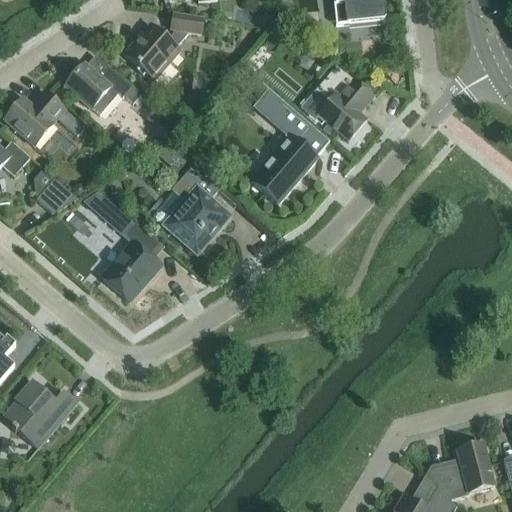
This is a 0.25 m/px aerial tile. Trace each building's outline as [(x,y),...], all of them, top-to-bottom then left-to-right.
[(215,0),(163,0),(165,9),(166,9),(165,3),(197,0),(197,4),(215,2),(215,0)] [(334,0),(335,6),(333,6),(335,28),(384,23),(381,0),(334,0)] [(252,27),(264,26),(263,13),(251,14),(252,27)] [(200,37),(203,22),(173,17),(170,32),(173,33),(172,36),(167,42),(150,27),(138,41),(142,44),(137,50),(133,46),(123,57),(154,83),(180,53),(176,50),(188,35),(200,37)] [(84,66),(61,93),(62,94),(65,90),(91,112),(92,111),(100,118),(118,97),(122,100),(124,98),(133,106),(140,98),(112,73),(103,82),(84,66)] [(348,144),(366,123),(358,117),(373,100),(337,68),(316,92),(330,104),(318,118),(333,131),(348,144)] [(64,113),(59,108),(43,95),(34,106),(36,108),(34,111),(23,101),(4,123),(34,149),(53,128),(52,127),(56,122),(76,139),(84,130),(64,113)] [(277,208),(317,161),(316,160),(329,145),(303,122),(290,137),(250,184),(262,195),(277,208)] [(2,155),(0,152),(0,169),(1,168),(14,179),(30,161),(11,144),(2,155)] [(184,204),(163,228),(182,244),(197,257),(230,219),(210,202),(219,192),(192,169),(171,193),(184,204)] [(54,217),(80,202),(55,181),(37,202),(54,217)] [(129,305),(142,290),(140,287),(158,266),(149,258),(159,246),(135,225),(124,238),(132,245),(101,281),(129,305)] [(102,329),(98,337),(119,346),(122,338),(102,329)] [(4,344),(0,340),(0,384),(13,369),(3,360),(9,353),(10,354),(15,348),(6,341),(4,344)] [(52,407),(48,404),(49,400),(47,398),(32,385),(15,405),(15,406),(2,422),(37,452),(76,407),(62,395),(52,407)] [(450,503),(469,498),(468,496),(494,489),(483,447),(456,454),(459,465),(433,472),(428,480),(436,488),(450,503)] [(511,463),(505,466),(504,462),(503,462),(508,482),(510,493),(511,492),(511,463)] [(454,511),(456,509),(450,503),(436,488),(422,511),(402,500),(395,511),(454,511)]
